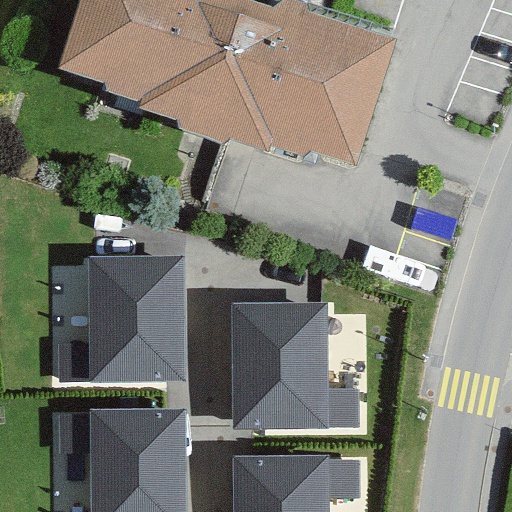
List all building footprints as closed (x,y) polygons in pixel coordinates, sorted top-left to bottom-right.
[(341,156),(378,29),(275,0),(70,0),(50,72),(341,156)] [(179,278),(95,279),(96,392),(180,392),(179,278)] [(324,322),(239,323),(240,436),(324,435),(324,322)] [(181,511),(181,431),(97,432),(97,511),(181,511)] [(324,511),(324,479),(240,480),(240,511),(324,511)]
